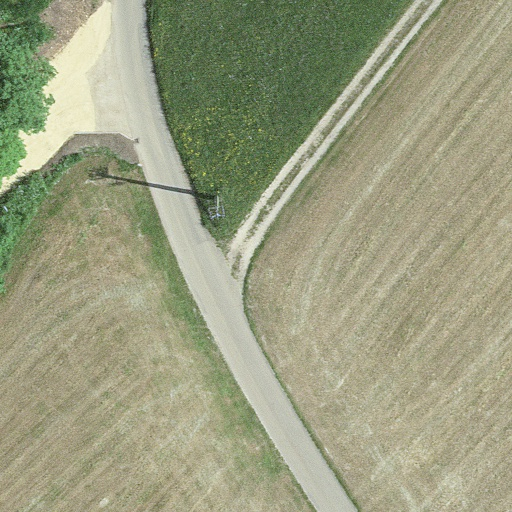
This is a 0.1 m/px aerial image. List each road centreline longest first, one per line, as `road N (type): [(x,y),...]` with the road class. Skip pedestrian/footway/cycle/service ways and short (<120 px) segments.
road 1 (unclassified): [(135,0),(138,60),(178,220),(240,349),(337,511)]
road 2 (track): [(218,303),(242,242),(429,0)]
